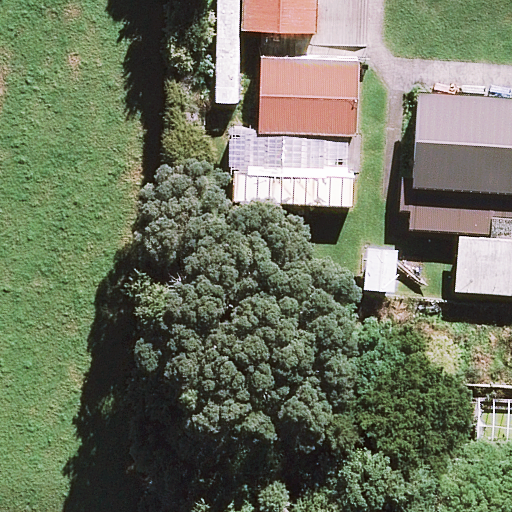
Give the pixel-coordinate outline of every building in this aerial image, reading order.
[(239,0),(218,0),(215,95),(236,96),(239,0)] [(317,0),(246,0),(246,25),(317,28),(317,0)] [(353,54),(254,50),(251,128),(350,132),(353,54)] [(511,93),(424,90),(420,193),(511,196),(511,93)] [(511,232),(455,230),(452,298),(511,300),(511,232)] [(511,393),(463,392),(461,439),(511,440),(511,393)]
